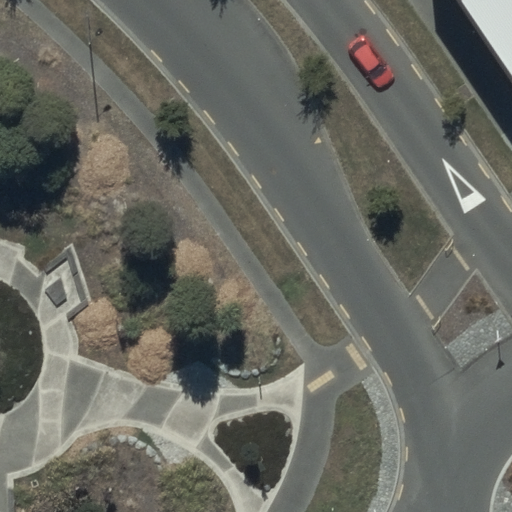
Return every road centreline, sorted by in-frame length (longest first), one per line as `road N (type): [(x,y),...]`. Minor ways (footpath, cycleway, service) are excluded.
road 1 (residential): [(457,435),(418,362),(241,106),(147,0)]
road 2 (residential): [(326,0),(511,265)]
